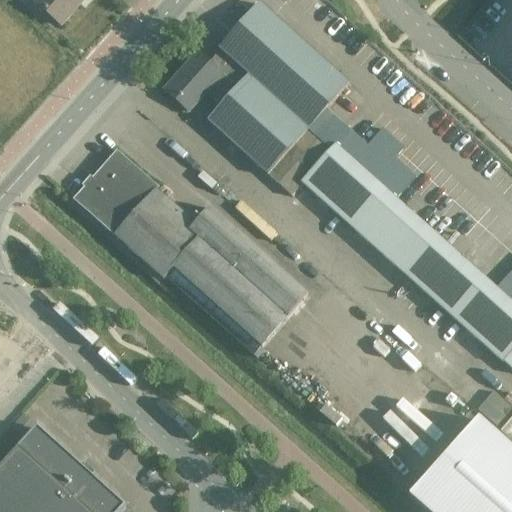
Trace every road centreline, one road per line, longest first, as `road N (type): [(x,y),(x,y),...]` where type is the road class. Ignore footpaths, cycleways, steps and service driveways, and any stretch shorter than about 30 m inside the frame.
road 1 (tertiary): [(0,285),(234,505)]
road 2 (unclassified): [(0,197),(178,0)]
